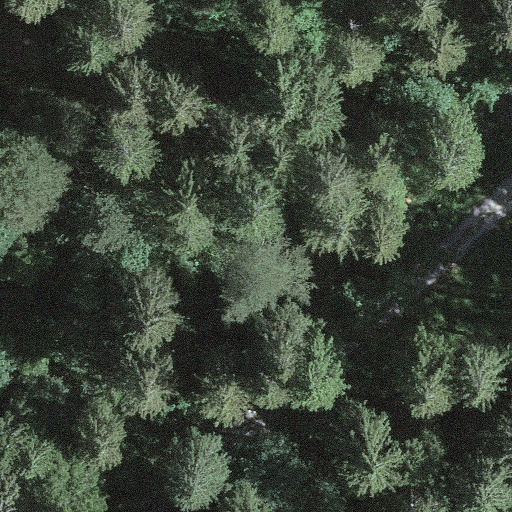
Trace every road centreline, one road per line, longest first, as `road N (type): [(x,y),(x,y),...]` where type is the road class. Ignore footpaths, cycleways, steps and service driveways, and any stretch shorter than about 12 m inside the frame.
road 1 (track): [(511,113),(400,152),(350,151),(0,43)]
road 2 (track): [(511,186),(367,343),(152,511)]
